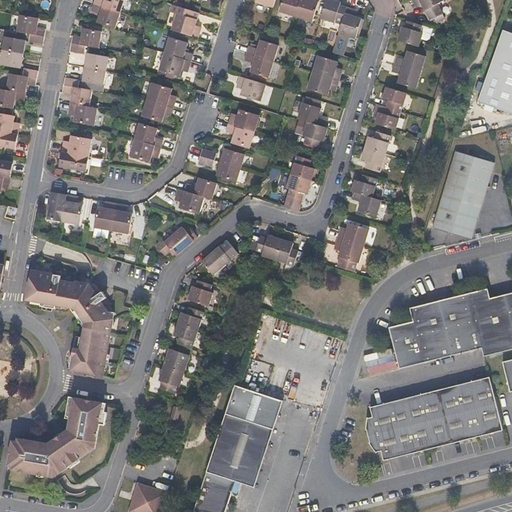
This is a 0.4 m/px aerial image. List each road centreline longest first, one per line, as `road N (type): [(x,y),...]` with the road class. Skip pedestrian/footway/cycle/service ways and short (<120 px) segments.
road 1 (residential): [(511,246),(385,288),(356,338),(320,455),(325,478),(352,494),(511,454)]
road 2 (residential): [(381,0),(318,220),(244,212),(175,268),(128,395)]
road 3 (residential): [(203,100),(177,163),(155,188),(129,198),(33,181)]
road 4 (residential): [(68,0),(33,181)]
road 5 (residential): [(33,181),(9,316)]
road 6 (residential): [(128,395),(131,425),(109,497),(95,511)]
